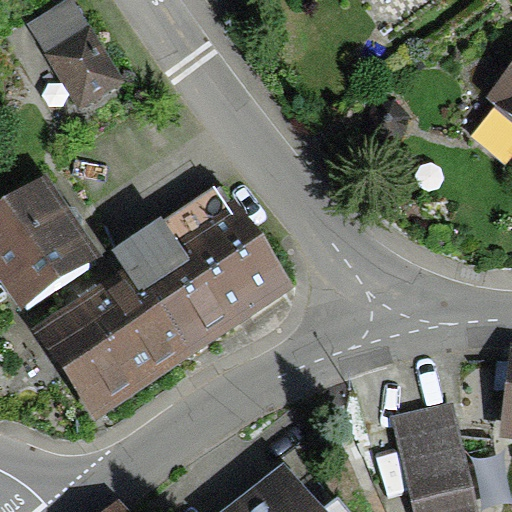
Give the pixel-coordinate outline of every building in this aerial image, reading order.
[(124,81),(77,0),(71,0),(29,24),(77,108),(124,81)] [(511,72),(487,101),(511,122),(511,72)] [(49,183),(0,215),(0,305),(11,299),(22,316),(102,264),(75,224),(49,183)] [(228,205),(213,184),(112,249),(124,267),(85,291),(31,326),(95,419),(295,288),(236,199),(228,205)] [(505,390),(498,439),(511,440),(511,344),(510,344),(507,364),(499,363),(495,389),(505,390)] [(478,511),(452,403),(391,418),(414,511),(478,511)] [(285,462),(223,511),(348,511),(339,499),(324,509),(285,462)] [(132,511),(121,500),(108,511),(132,511)]
